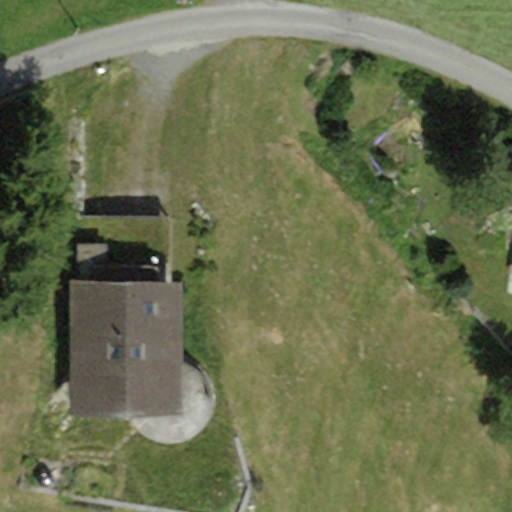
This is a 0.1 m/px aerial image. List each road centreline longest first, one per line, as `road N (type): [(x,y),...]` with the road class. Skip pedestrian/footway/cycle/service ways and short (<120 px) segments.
road 1 (unclassified): [(511,90),(424,44),(259,14),(0,87)]
road 2 (track): [(134,253),(144,124),(199,28)]
